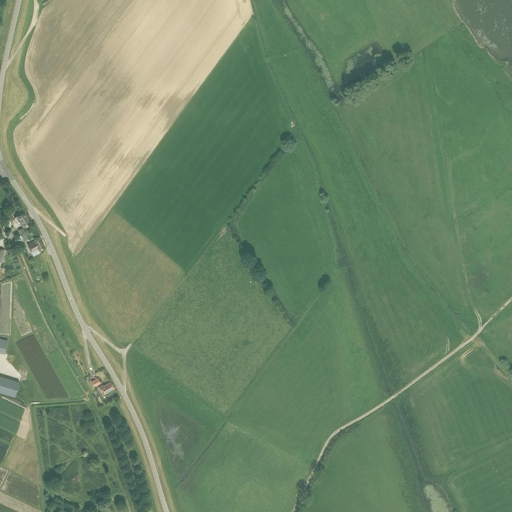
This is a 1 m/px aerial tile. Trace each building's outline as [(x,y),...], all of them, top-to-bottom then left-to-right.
[(21,224),(29,220),(25,212),(18,216),(18,215),(15,217),(17,222),(19,221),(21,224)] [(39,250),(45,247),(40,236),(34,239),(35,240),(28,243),(32,252),(39,249),(39,250)] [(19,382),(0,375),(0,391),(15,396),(19,382)] [(94,386),(95,386),(101,383),(98,378),(92,381),(94,386)] [(114,388),(111,382),(104,386),(103,384),(99,387),(103,394),(114,388)]
